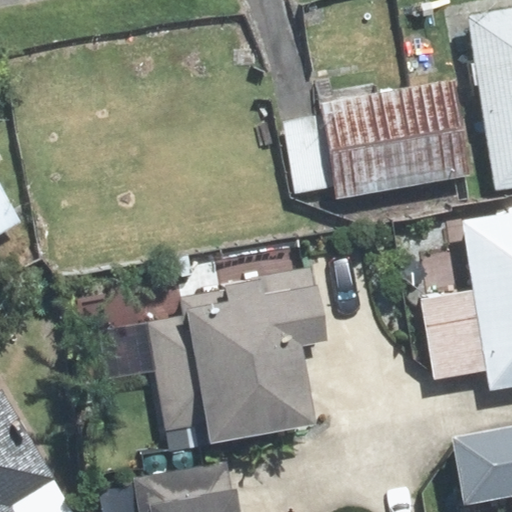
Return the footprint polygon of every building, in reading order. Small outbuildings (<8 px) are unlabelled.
[(511,0),(456,10),(485,189),(511,184),(511,0)] [(289,203),(461,174),(444,74),(308,98),(311,114),(274,121),(289,203)] [(0,198),(0,226),(13,219),(0,198)] [(412,296),(427,379),(477,370),(481,388),(511,382),(511,207),(451,218),(463,287),(412,296)] [(134,291),(160,447),(299,423),(286,343),(320,337),(307,262),(134,291)] [(0,511),(59,511),(67,508),(0,397),(0,511)] [(511,511),(511,419),(437,432),(449,502),(494,494),(497,511),(511,511)] [(228,511),(219,458),(125,474),(131,511),(228,511)]
